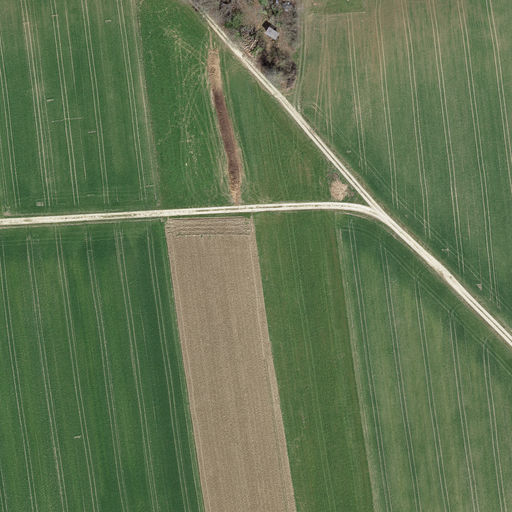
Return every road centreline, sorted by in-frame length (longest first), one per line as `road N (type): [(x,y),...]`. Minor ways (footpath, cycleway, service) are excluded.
road 1 (track): [(181,0),(265,77),(380,214),(511,346)]
road 2 (track): [(380,214),(329,204),(0,220)]
